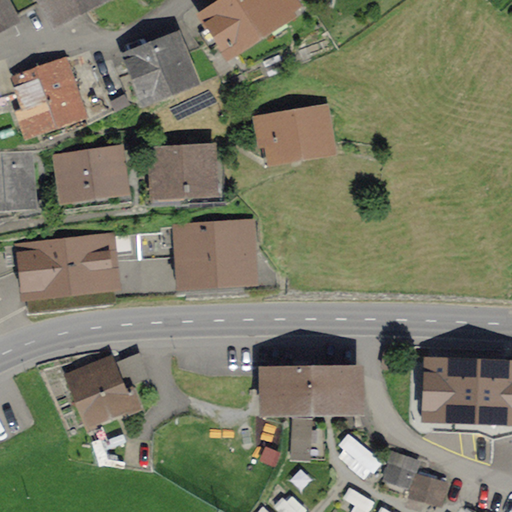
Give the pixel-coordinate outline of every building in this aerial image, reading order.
[(0,0),(0,26),(20,17),(11,0),(0,0)] [(108,9),(104,0),(32,0),(47,34),(108,9)] [(305,26),(291,0),(229,0),(191,20),(218,71),(305,26)] [(198,90),(183,40),(111,61),(126,111),(198,90)] [(87,130),(70,73),(10,91),(27,148),(87,130)] [(321,109),(247,126),(260,181),(333,164),(321,109)] [(221,151),(142,154),(144,212),(223,209),(221,151)] [(123,155),(49,162),(53,209),(128,203),(123,155)] [(28,161),(0,161),(0,215),(29,215),(28,161)] [(246,224),(171,225),(172,296),(248,295),(246,224)] [(120,236),(18,248),(25,307),(127,295),(120,236)] [(113,362),(64,383),(84,431),(134,410),(113,362)] [(479,363),(431,376),(445,427),(511,409),(500,368),(482,373),(479,363)] [(357,375),(265,375),(266,414),(357,414),(357,375)] [(293,418),(292,458),(314,459),(314,418),(293,418)] [(340,450),(366,477),(380,464),(354,437),(340,450)] [(448,486),(418,479),(413,500),(443,507),(448,486)]
